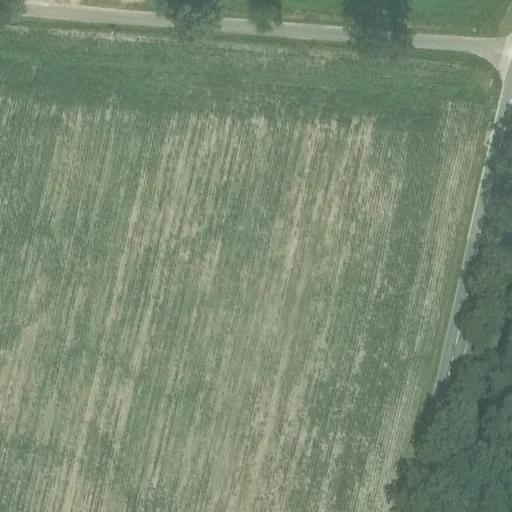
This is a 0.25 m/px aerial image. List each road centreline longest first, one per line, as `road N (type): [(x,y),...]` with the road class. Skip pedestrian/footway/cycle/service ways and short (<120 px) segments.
road 1 (unclassified): [(511,49),(0,8)]
road 2 (tertiary): [(511,96),(417,511)]
